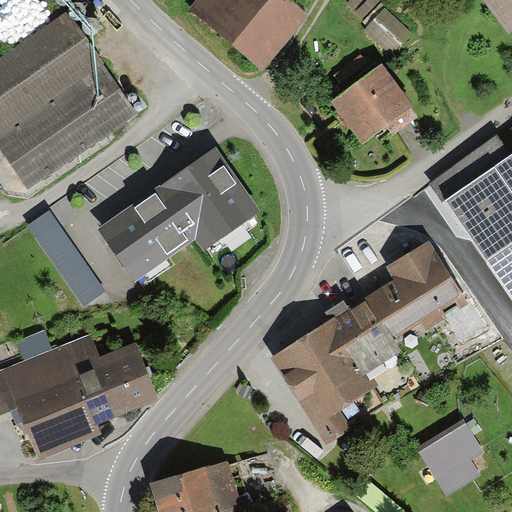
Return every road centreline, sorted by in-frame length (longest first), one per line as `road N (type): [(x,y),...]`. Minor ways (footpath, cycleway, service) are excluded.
road 1 (tertiary): [(127,474),(155,431),(278,294),(295,268),(307,217)]
road 2 (tertiary): [(307,217),(305,188),(272,128),(130,0)]
road 3 (residential): [(511,108),(399,190),(325,219),(307,217)]
road 4 (residential): [(0,475),(127,474)]
